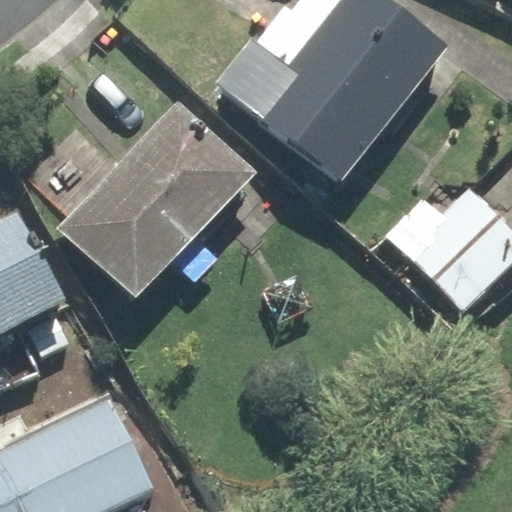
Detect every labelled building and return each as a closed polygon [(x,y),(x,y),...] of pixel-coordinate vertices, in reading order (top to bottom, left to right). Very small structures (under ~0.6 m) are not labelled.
[(223,101),(350,194),(454,56),(378,0),(351,0),(345,9),(333,0),(309,0),(295,20),(288,15),(223,101)] [(63,239),(144,314),(262,187),(181,113),(63,239)] [(408,259),(466,319),(511,274),(511,232),(476,195),(408,259)] [(0,233),(0,353),(73,315),(23,222),(0,233)] [(111,410),(0,462),(0,511),(120,511),(153,497),(111,410)]
